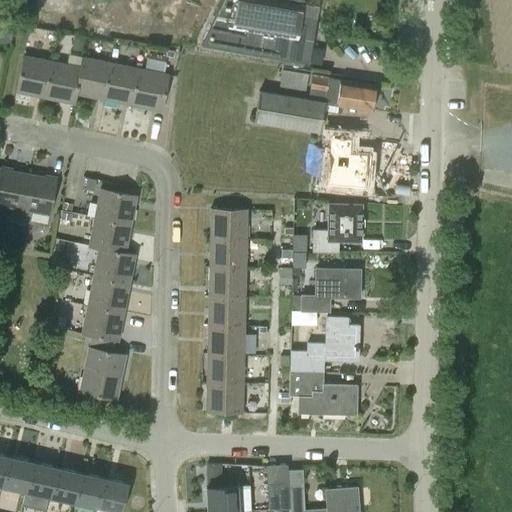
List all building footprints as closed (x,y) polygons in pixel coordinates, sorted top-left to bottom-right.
[(222,0),(201,46),(309,64),(316,18),(300,15),(303,0),(222,0)] [(16,92),(42,97),(49,61),(23,56),(16,92)] [(82,57),(80,67),(75,94),(104,99),(112,63),(82,57)] [(75,94),(80,67),(49,61),(42,97),(73,103),(75,94)] [(104,99),(132,105),(140,69),(112,63),(104,99)] [(140,69),(132,105),(160,111),(167,75),(140,69)] [(308,74),(281,70),(278,87),(305,91),(308,74)] [(370,111),(374,85),(339,80),(339,79),(328,78),(328,77),(312,74),(309,89),(308,98),(260,90),(258,90),(253,121),(319,132),(323,108),(334,110),(335,105),(370,111)] [(325,132),(323,147),(364,150),(365,136),(325,132)] [(236,134),(188,136),(190,168),(220,167),(220,179),(248,178),(248,150),(236,150),(236,134)] [(363,162),(324,157),(321,182),(346,185),(346,179),(361,181),(363,162)] [(8,221),(18,223),(28,173),(0,168),(0,205),(11,208),(8,221)] [(56,179),(28,173),(18,223),(28,225),(30,212),(48,215),(56,179)] [(99,189),(93,218),(130,225),(136,196),(99,189)] [(306,228),(307,252),(321,252),(328,252),(327,244),(360,244),(359,204),(312,203),(313,228),(306,228)] [(210,209),(209,241),(245,241),(246,209),(210,209)] [(124,253),(130,225),(93,218),(88,246),(98,248),(124,253)] [(209,241),(208,269),(244,269),(245,241),(209,241)] [(98,248),(92,278),(128,285),(134,255),(124,253),(98,248)] [(281,257),(291,258),(292,250),(281,249),(281,257)] [(314,268),(314,295),(300,295),(300,311),(328,311),(328,297),(359,297),(360,269),(314,268)] [(244,297),(244,269),(208,269),(208,296),(244,297)] [(92,278),(86,305),(123,313),(128,285),(92,278)] [(208,296),(207,326),(243,327),(244,297),(208,296)] [(117,341),(123,313),(86,305),(81,333),(90,335),(88,347),(78,392),(116,399),(125,355),(111,352),(114,340),(117,341)] [(289,351),(289,371),(322,371),(322,360),(357,361),(358,324),(347,324),(347,317),(325,316),(324,343),(306,343),(306,351),(289,351)] [(243,327),(207,326),(206,355),(242,356),(243,327)] [(206,355),(206,381),(242,382),(242,356),(206,355)] [(322,371),(289,371),(288,371),(288,396),(297,396),(296,413),(356,415),(356,384),(322,383),(322,371)] [(242,382),(206,381),(205,411),(241,412),(242,382)] [(0,485),(24,490),(31,461),(6,456),(0,485)] [(48,496),(54,467),(31,461),(24,490),(48,496)] [(48,496),(72,501),(78,472),(54,467),(48,496)] [(72,501),(96,507),(102,477),(78,472),(72,501)] [(126,483),(102,477),(96,507),(120,511),(126,483)] [(267,510),(276,509),(289,509),(288,488),(288,482),(275,483),(266,483),(267,510)] [(205,487),(206,511),(217,511),(238,511),(249,511),(248,485),(205,487)] [(324,488),(325,507),(307,509),(307,511),(359,511),(357,486),(324,488)] [(288,488),(289,509),(289,511),(303,511),(302,488),(288,488)]
